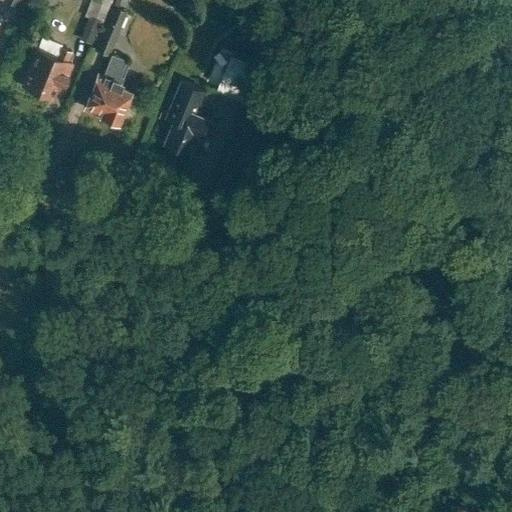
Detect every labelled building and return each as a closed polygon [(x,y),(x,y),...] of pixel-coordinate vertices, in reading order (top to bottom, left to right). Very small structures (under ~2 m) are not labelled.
[(112,0),(89,0),(74,37),(91,44),(100,22),(102,23),(112,0)] [(252,0),(240,30),(267,41),(283,0),(252,0)] [(111,6),(93,50),(108,56),(126,11),(111,6)] [(71,63),(66,61),(71,50),(60,46),(56,57),(35,48),(27,70),(24,68),(20,78),(23,79),(21,83),(51,96),(57,81),(62,83),(71,63)] [(97,73),(84,107),(100,114),(100,115),(117,121),(129,91),(119,87),(121,83),(120,82),(130,59),(127,58),(126,60),(111,54),(102,75),(97,73)] [(180,109),(166,142),(191,152),(199,132),(204,134),(210,117),(198,112),(207,90),(182,80),(172,106),(180,109)]
